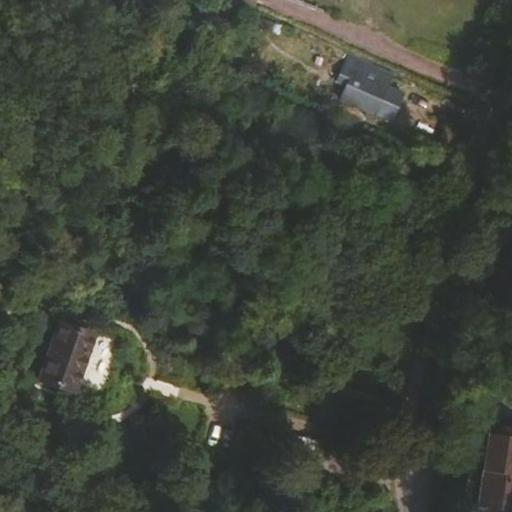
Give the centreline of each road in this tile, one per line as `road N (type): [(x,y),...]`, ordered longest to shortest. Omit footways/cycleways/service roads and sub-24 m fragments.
road 1 (residential): [(427,381),(464,192),(511,76)]
road 2 (unclassified): [(427,381),(511,211)]
road 3 (residential): [(417,511),(427,381)]
